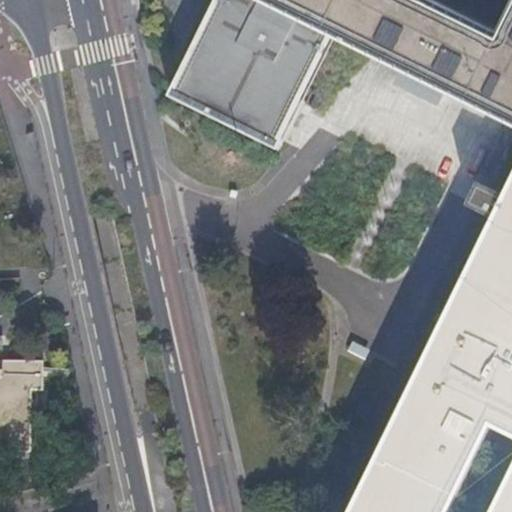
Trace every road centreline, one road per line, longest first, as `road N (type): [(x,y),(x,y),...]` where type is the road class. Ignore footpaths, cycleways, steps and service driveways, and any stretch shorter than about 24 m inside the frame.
road 1 (secondary): [(215,511),(95,0)]
road 2 (secondary): [(36,0),(112,382),(147,511)]
